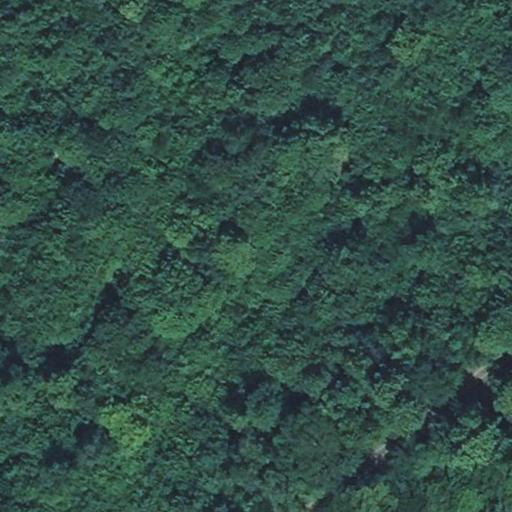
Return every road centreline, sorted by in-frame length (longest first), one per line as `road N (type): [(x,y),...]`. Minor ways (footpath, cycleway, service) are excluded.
road 1 (track): [(186,511),(511,159)]
road 2 (track): [(323,511),(511,362)]
road 3 (track): [(410,443),(320,363)]
